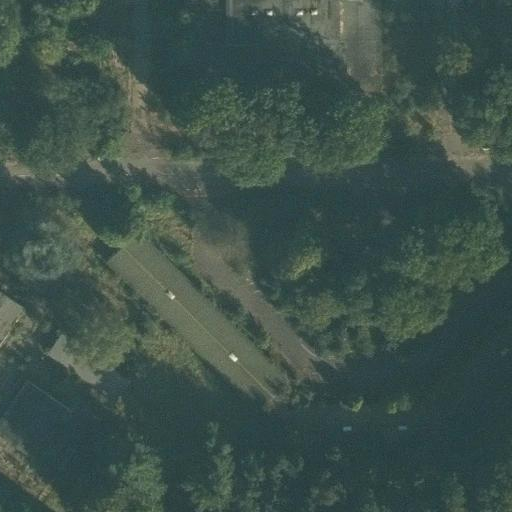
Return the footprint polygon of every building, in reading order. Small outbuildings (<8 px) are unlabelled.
[(184,0),(186,81),(335,79),(336,88),(378,87),(377,0),(184,0)] [(285,380),(135,231),(106,260),(256,409),(267,399),(275,390),(285,380)] [(0,340),(24,303),(0,287),(0,340)] [(511,315),(453,378),(459,384),(469,393),(483,406),(511,375),(511,315)] [(116,399),(132,377),(61,329),(46,352),(116,399)] [(27,376),(0,416),(0,434),(37,459),(72,406),(27,376)] [(459,384),(448,409),(445,409),(445,431),(452,431),(469,393),(459,384)] [(288,411),(275,390),(267,399),(288,432),(294,432),(293,411),(288,411)] [(445,404),(293,407),(294,432),(294,449),(445,446),(445,431),(445,409),(445,404)]
